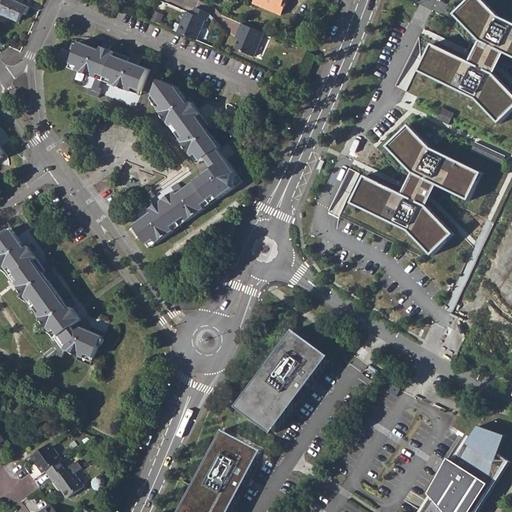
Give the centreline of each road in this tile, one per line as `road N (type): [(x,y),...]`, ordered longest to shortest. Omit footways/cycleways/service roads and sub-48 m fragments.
road 1 (residential): [(511,398),(448,372),(281,262)]
road 2 (tertiary): [(268,229),(373,0)]
road 3 (tertiary): [(138,511),(201,363)]
road 4 (residential): [(99,224),(159,323),(185,341)]
road 5 (residential): [(191,326),(171,314),(99,224)]
